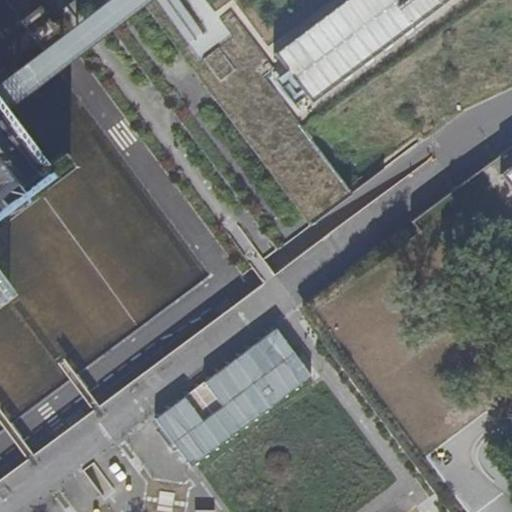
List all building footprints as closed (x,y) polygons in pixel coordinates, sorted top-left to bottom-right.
[(352,195),(264,76),(274,69),(248,32),(231,9),(220,18),(206,0),(37,0),(127,120),(243,274),(352,195)] [(447,0),(348,0),(273,57),(309,105),(447,0)] [(0,199),(7,194),(13,202),(14,204),(76,158),(67,146),(42,165),(35,170),(0,122),(0,199)] [(511,165),(500,174),(511,189),(511,165)] [(350,274),(327,243),(0,487),(0,511),(29,511),(84,472),(90,468),(94,464),(350,274)] [(0,281),(0,301),(9,295),(0,281)]
